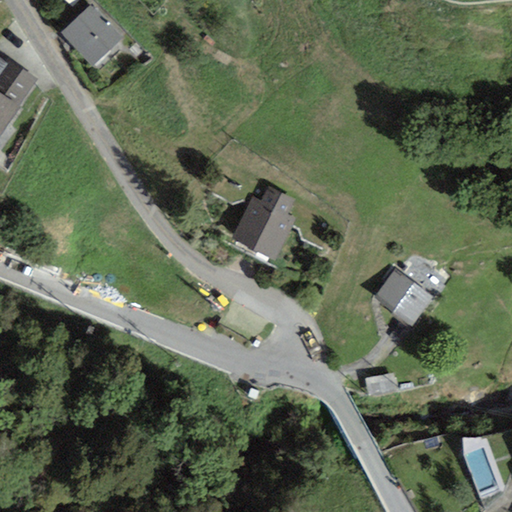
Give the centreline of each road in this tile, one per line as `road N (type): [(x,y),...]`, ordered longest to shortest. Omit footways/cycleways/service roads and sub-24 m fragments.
road 1 (unclassified): [(14,0),(163,233),(214,278),(283,312),(298,331),(300,370)]
road 2 (tertiary): [(0,267),(183,343),(300,370)]
road 3 (tertiary): [(300,370),(337,398),(401,511)]
